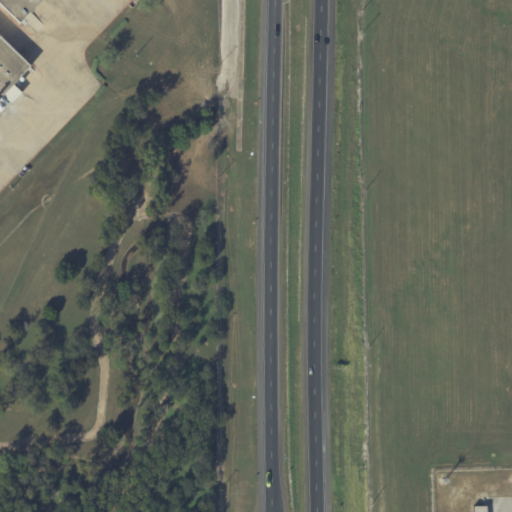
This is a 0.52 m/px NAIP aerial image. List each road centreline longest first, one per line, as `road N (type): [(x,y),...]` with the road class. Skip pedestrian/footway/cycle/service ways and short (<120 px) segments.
road 1 (trunk): [(316,511),(319,0)]
road 2 (trunk): [(273,0),(271,511)]
